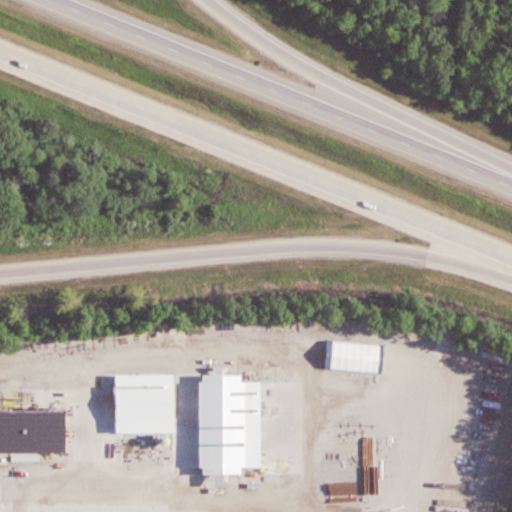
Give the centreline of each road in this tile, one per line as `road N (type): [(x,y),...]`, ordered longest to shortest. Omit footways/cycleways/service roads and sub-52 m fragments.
road 1 (motorway): [(0,52),(511,258)]
road 2 (motorway): [(0,273),(306,248),(419,255),(511,281)]
road 3 (motorway): [(511,186),(51,0)]
road 4 (motorway): [(511,170),(280,54),(207,0)]
